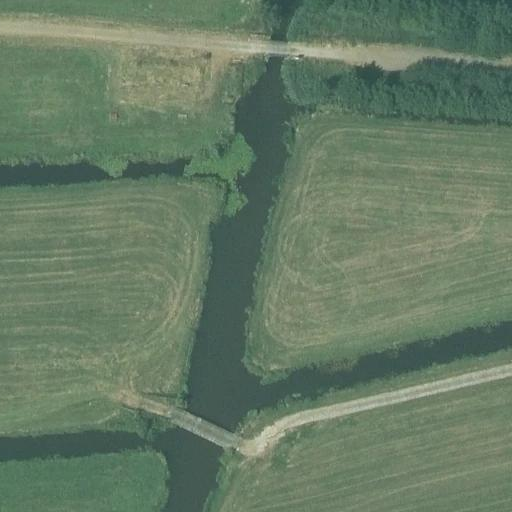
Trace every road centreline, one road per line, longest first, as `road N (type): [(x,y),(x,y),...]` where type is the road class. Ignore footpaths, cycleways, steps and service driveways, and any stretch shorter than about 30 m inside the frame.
road 1 (track): [(511,69),(0,25)]
road 2 (track): [(511,370),(297,419),(255,445),(163,411)]
